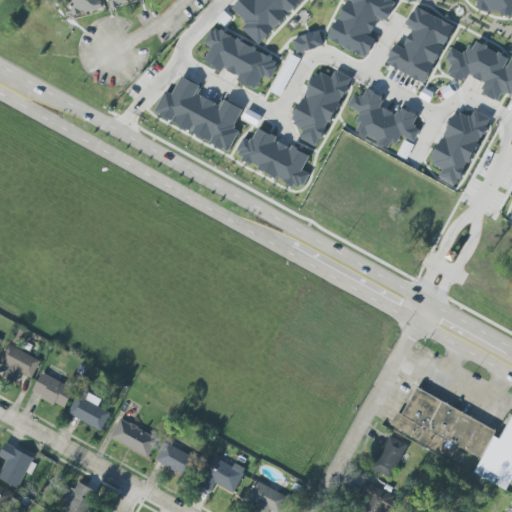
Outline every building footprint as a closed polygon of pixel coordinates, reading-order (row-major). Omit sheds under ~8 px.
[(63,0),(63,17),(84,17),(84,10),(99,10),(98,0),(63,0)] [(143,0),(142,0),(107,0),(110,8),(143,0)] [(257,45),(300,0),(238,0),(231,8),(246,23),(241,28),(257,45)] [(395,2),(391,0),(346,0),(326,38),(365,58),(375,40),(368,36),(378,18),(385,21),(395,2)] [(511,15),(511,0),(474,0),(473,9),(511,15)] [(416,4),(455,24),(425,81),(386,59),(397,42),(404,45),(414,27),(406,23),(416,4)] [(203,63),(221,70),(222,69),(238,76),(236,80),(256,89),(262,75),(271,79),(279,60),(211,30),(205,44),(210,46),(203,63)] [(323,46),(319,31),(291,38),(295,53),(323,46)] [(511,57),(499,49),(498,51),(487,46),(489,42),(479,38),(476,43),(470,43),(464,51),(452,45),(446,56),(453,62),(449,71),(467,80),(472,74),(485,80),(481,88),(500,99),(505,91),(511,93),(511,57)] [(350,78),(334,70),(330,78),(320,72),(319,75),(315,73),(291,119),(294,121),(292,124),(302,130),(299,137),(314,145),(318,138),(320,139),(326,128),(324,127),(327,122),(329,123),(339,104),(337,102),(340,97),(342,98),(348,88),(346,86),(350,78)] [(229,150),(238,131),(233,129),(242,109),(223,100),(221,105),(195,94),(199,85),(180,76),(172,95),(164,91),(153,114),(229,150)] [(369,89),(385,97),(381,105),(397,114),(402,106),(419,115),(413,125),(421,130),(416,140),(403,134),(397,145),(393,143),(391,148),(356,130),(360,124),(356,122),(361,112),(350,106),(356,95),(364,99),(369,89)] [(456,184),(491,119),(475,109),(471,115),(459,111),(432,162),(443,168),(440,177),(456,184)] [(309,155),(275,140),(276,137),(256,128),(250,142),(242,138),(234,158),(301,188),(307,173),(302,171),(309,155)] [(17,329),(11,341),(17,344),(23,333),(17,329)] [(16,384),(21,374),(32,378),(40,359),(7,345),(1,361),(9,364),(3,379),(16,384)] [(80,366),(76,371),(82,375),(85,369),(80,366)] [(72,386),(40,372),(31,393),(63,407),(72,386)] [(509,491),(511,483),(511,416),(509,415),(502,430),(414,390),(403,415),(396,412),(389,427),(426,443),(430,434),(443,439),(438,450),(441,451),(446,442),(481,458),(473,475),(509,491)] [(85,400),(75,396),(67,415),(102,430),(109,412),(98,407),(101,399),(88,394),(85,400)] [(157,437),(119,419),(110,439),(148,457),(157,437)] [(373,471),(392,478),(405,443),(386,436),(373,471)] [(36,459),(4,443),(0,452),(0,457),(6,460),(0,471),(0,480),(17,488),(26,471),(30,472),(36,459)] [(155,463),(186,477),(195,457),(164,443),(155,463)] [(214,485),(234,493),(245,468),(233,463),(232,465),(212,457),(200,487),(212,492),(214,485)] [(280,511),(288,496),(255,481),(247,499),(256,503),(251,511),(268,511),(269,510),(273,511),(280,511)] [(86,511),(96,491),(77,482),(62,511),(86,511)] [(360,511),(385,511),(387,509),(391,511),(393,511),(400,500),(366,483),(359,496),(367,501),(360,511)] [(0,511),(3,511),(13,493),(0,487),(0,511)]
